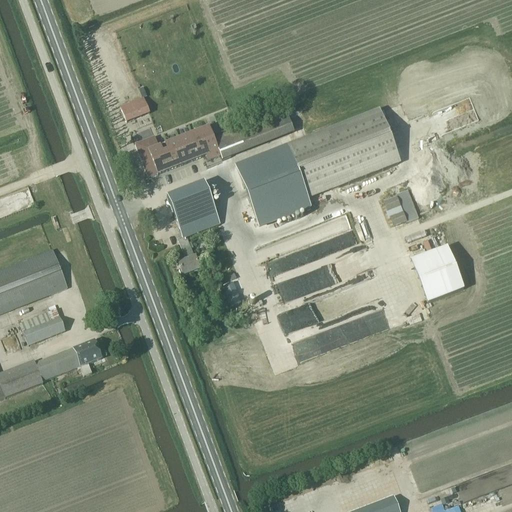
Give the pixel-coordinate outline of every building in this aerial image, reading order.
[(139,90),(142,99),(147,96),(144,88),(139,90)] [(143,99),(119,109),(126,124),(150,114),(143,99)] [(135,146),(146,175),(150,173),(152,178),(218,152),(222,162),(294,134),(285,111),(213,139),(209,128),(158,147),(155,138),(135,146)] [(288,152),(226,175),(247,229),(309,205),(306,198),(385,168),(399,163),(398,161),(382,118),(385,117),(383,111),(379,113),(286,148),(288,152)] [(437,176),(375,199),(390,237),(451,214),(437,176)] [(166,199),(182,239),(178,241),(185,261),(178,264),(183,277),(200,271),(195,257),(194,257),(187,238),(220,225),(204,184),(166,199)] [(0,315),(67,289),(52,252),(0,272),(0,315)] [(463,296),(446,252),(406,267),(423,311),(463,296)] [(20,325),(23,333),(22,334),(27,347),(65,333),(60,319),(56,310),(48,314),(20,325)] [(101,360),(94,342),(72,350),(35,364),(34,363),(0,375),(0,401),(43,385),(42,383),(80,368),(83,377),(91,374),(88,365),(101,360)]
